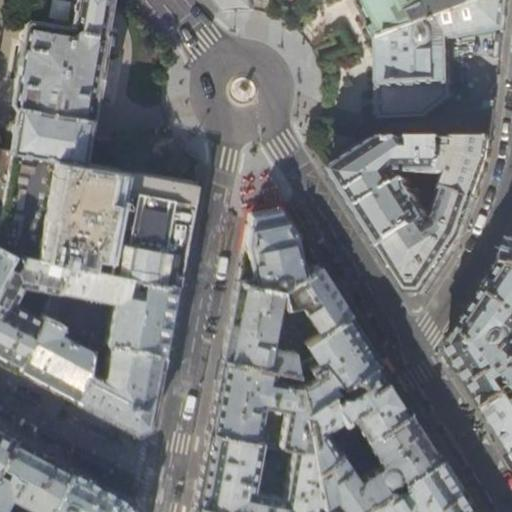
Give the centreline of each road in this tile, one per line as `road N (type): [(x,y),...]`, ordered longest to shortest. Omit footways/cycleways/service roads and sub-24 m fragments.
road 1 (residential): [(232,132),(165,482)]
road 2 (tertiary): [(411,350),(272,123)]
road 3 (residential): [(511,159),(481,249),(411,350)]
road 4 (residential): [(165,482),(0,395)]
road 5 (tertiary): [(511,505),(411,350)]
road 6 (tertiary): [(272,123),(287,98),(273,57),(239,44),(214,53)]
